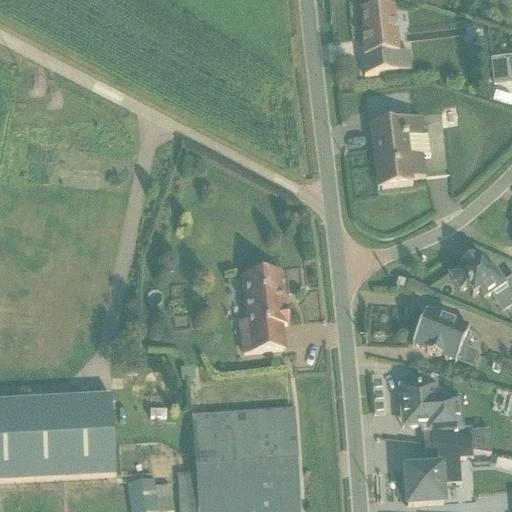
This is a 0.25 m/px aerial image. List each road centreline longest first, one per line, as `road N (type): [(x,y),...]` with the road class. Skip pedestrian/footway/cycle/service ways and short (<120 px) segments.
road 1 (unclassified): [(0,38),(329,208)]
road 2 (residential): [(336,274),(356,511)]
road 3 (residential): [(305,0),(329,208)]
road 4 (residential): [(511,174),(441,231),(336,274)]
